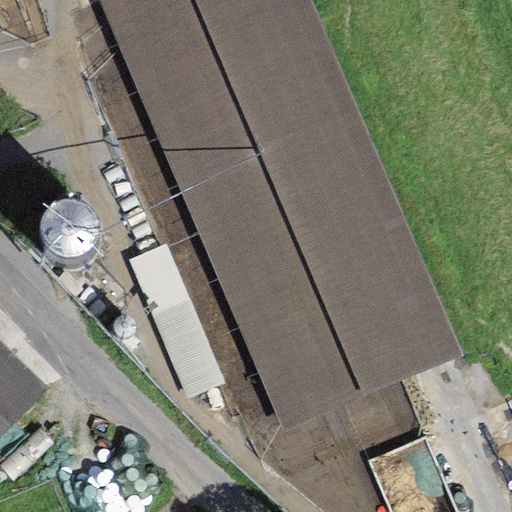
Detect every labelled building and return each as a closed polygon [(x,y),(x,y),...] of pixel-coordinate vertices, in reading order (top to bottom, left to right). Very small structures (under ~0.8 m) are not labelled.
[(301,0),(104,0),(285,421),(451,350),(301,0)] [(166,225),(199,313),(228,302),(194,214),(166,225)] [(222,382),(165,248),(133,261),(190,396),(222,382)] [(0,374),(0,428),(27,401),(0,374)] [(397,511),(467,511),(430,431),(372,458),(397,511)]
